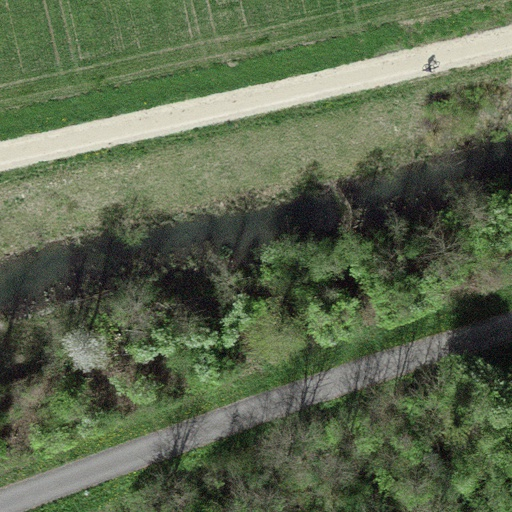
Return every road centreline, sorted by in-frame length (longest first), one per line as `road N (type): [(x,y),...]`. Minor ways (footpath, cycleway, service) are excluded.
road 1 (track): [(511,346),(1,511)]
road 2 (track): [(0,163),(511,41)]
